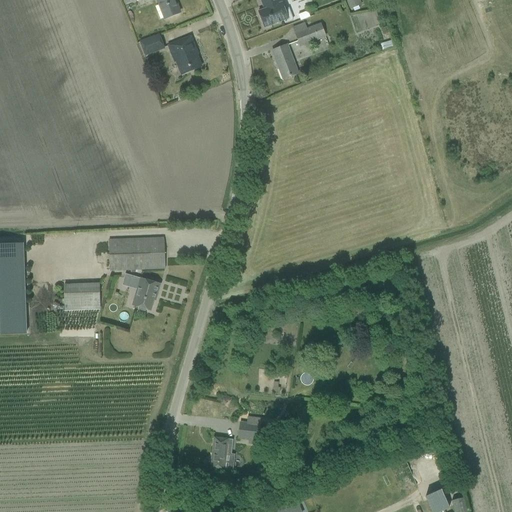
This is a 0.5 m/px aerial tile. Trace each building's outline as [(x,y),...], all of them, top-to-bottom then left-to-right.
[(122,0),(124,5),(138,0),(157,0),(165,19),(179,13),(174,0),(122,0)] [(260,0),(263,6),(264,6),(265,9),(258,12),(264,28),(284,21),(285,23),(293,20),(288,8),(285,9),(282,2),(281,2),(279,0),(260,0)] [(358,0),(348,0),(352,11),(361,8),(358,0)] [(307,11),(298,14),(300,20),(309,17),(307,11)] [(300,46),(304,45),(306,48),(314,46),(312,42),(325,37),(320,24),(295,34),(300,46)] [(159,36),(139,43),(144,56),(164,49),(159,36)] [(190,37),(168,46),(175,62),(176,62),(181,75),(201,67),(194,50),(195,50),(190,37)] [(287,45),(281,48),(272,51),(283,79),(298,74),(287,45)] [(110,271),(155,270),(165,269),(163,238),(108,240),(110,271)] [(22,239),(0,240),(0,330),(25,330),(22,239)] [(125,274),(122,286),(139,291),(134,306),(138,307),(138,309),(145,311),(146,309),(150,311),(154,295),(156,296),(160,284),(125,274)] [(63,284),(64,311),(100,309),(99,284),(63,284)] [(261,419),(247,417),(246,423),(239,422),(237,439),(248,440),(248,444),(257,445),(261,419)] [(210,469),(220,470),(224,471),(228,439),(214,438),(210,469)] [(441,491),(425,498),(431,511),(441,511),(449,509),(441,491)] [(451,500),(453,511),(466,511),(463,498),(451,500)] [(296,500),(271,511),(300,511),(296,501),(297,501),(296,500)]
